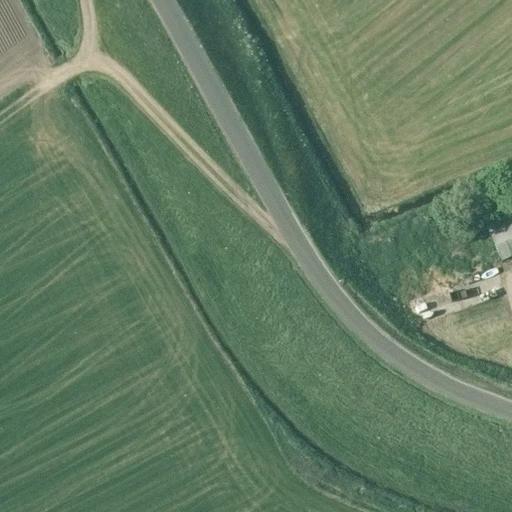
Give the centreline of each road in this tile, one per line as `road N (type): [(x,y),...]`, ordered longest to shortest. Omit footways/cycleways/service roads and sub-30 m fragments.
road 1 (tertiary): [(511,413),(401,361),(335,297),(303,254),(163,0)]
road 2 (track): [(303,254),(90,65),(78,65),(0,122)]
